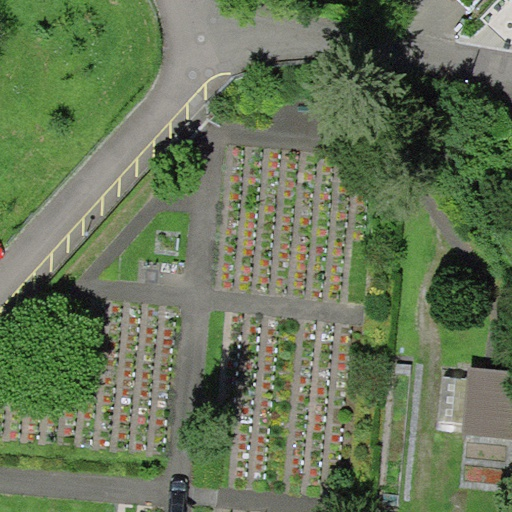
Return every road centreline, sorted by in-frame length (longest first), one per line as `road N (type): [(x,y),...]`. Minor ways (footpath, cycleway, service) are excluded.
road 1 (residential): [(0,309),(181,101),(204,62),(206,20)]
road 2 (residential): [(206,20),(399,25),(511,65)]
